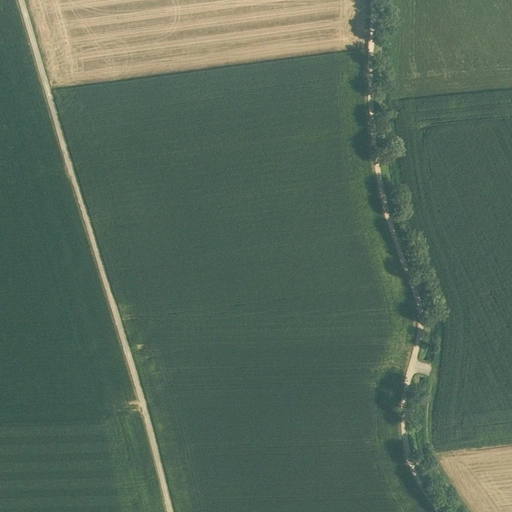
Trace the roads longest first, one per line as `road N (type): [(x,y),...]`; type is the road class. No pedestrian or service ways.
road 1 (track): [(26,0),(143,380),(175,511)]
road 2 (track): [(380,0),(384,172),(429,325),(413,448),(441,511)]
road 3 (track): [(472,511),(442,464),(438,442),(450,379),(439,377)]
